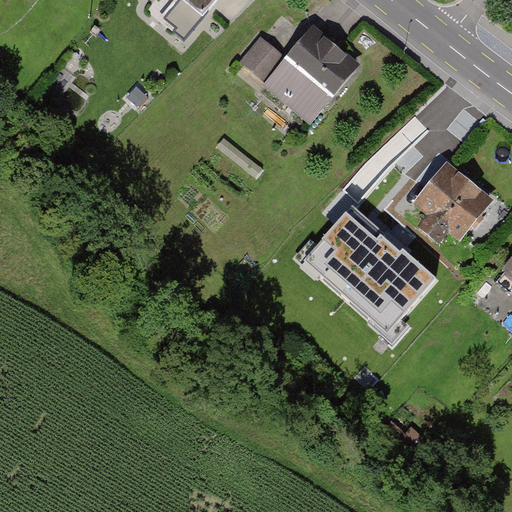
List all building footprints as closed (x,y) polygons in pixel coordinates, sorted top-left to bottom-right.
[(220,0),(153,0),(156,2),(157,0),(179,0),(181,1),(164,21),(176,31),(174,34),(185,42),(220,0)] [(269,86),(312,122),(356,69),(314,33),(269,86)] [(243,64),(266,82),(285,59),(262,41),(243,64)] [(489,203),(448,170),(420,205),(433,216),(429,221),(445,234),(449,229),(461,238),(489,203)] [(435,279),(354,207),(308,259),(389,331),(435,279)] [(511,266),(498,283),(511,295),(511,294),(511,266)]
